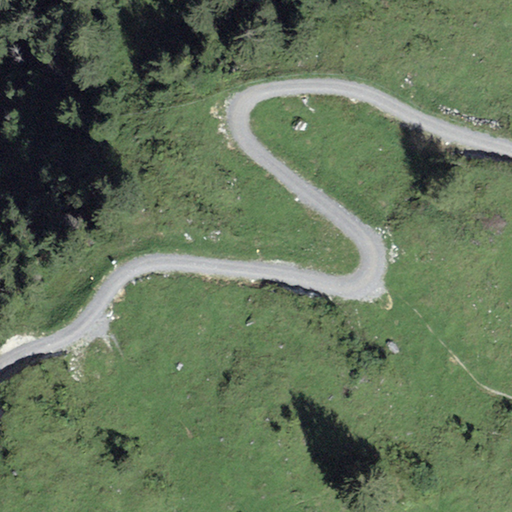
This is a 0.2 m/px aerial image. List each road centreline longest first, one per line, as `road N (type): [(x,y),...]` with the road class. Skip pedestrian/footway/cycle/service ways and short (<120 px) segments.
road 1 (track): [(511,144),(476,141),(431,124),(388,94),(354,87),(289,88),(247,100),(239,122),(254,148),(355,243),(361,263)]
road 2 (track): [(361,263),(317,271),(172,261),(102,288),(86,334),(14,344),(0,361)]
